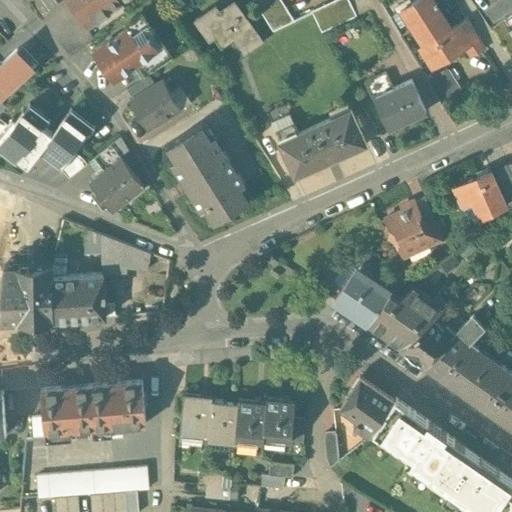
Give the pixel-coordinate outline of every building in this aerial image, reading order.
[(66,0),(86,29),(127,0),(66,0)] [(294,23),(280,0),(254,0),(253,1),(273,34),(294,23)] [(347,0),(338,0),(310,13),(311,15),(312,14),(321,34),(356,18),(347,0)] [(451,29),(432,0),(414,0),(401,8),(402,9),(424,44),(422,45),(435,66),(465,47),(453,28),(451,29)] [(263,42),(235,3),(220,13),(204,24),(214,38),(222,49),(237,38),(247,52),(244,55),(245,56),(265,42),(264,41),(263,42)] [(214,5),(192,20),(208,43),(214,38),(204,24),(220,13),(214,5)] [(511,30),(509,27),(511,24),(511,14),(492,28),(511,55),(511,30)] [(484,48),(466,19),(453,28),(465,47),(471,56),(484,48)] [(129,30),(93,55),(113,83),(134,69),(158,52),(158,51),(148,37),(139,44),(129,30)] [(158,52),(134,69),(141,79),(149,75),(172,60),(163,48),(158,51),(158,52)] [(17,50),(0,65),(0,96),(30,69),(32,67),(17,50)] [(449,69),(428,82),(440,101),(461,88),(449,69)] [(386,72),(365,82),(371,97),(375,96),(393,88),(386,72)] [(141,79),(127,88),(133,98),(155,84),(149,75),(141,79)] [(133,98),(130,100),(148,128),(181,107),(163,79),(155,84),(133,98)] [(393,88),(375,96),(389,127),(390,127),(389,125),(410,116),(411,117),(426,110),(412,79),(393,88)] [(52,130),(21,105),(3,130),(0,134),(0,148),(17,162),(19,158),(28,165),(40,151),(62,168),(89,132),(67,114),(52,130)] [(298,132),(279,140),(295,174),(366,142),(350,108),(298,132)] [(291,117),(273,126),(279,140),(298,132),(291,117)] [(212,136),(203,122),(167,144),(176,159),(172,161),(201,209),(205,206),(214,221),(250,199),(241,184),(245,182),(216,134),(212,136)] [(121,137),(94,158),(104,170),(122,157),(129,150),(121,137)] [(84,151),(62,168),(70,178),(92,160),(84,151)] [(144,184),(122,157),(104,170),(91,181),(113,209),(144,184)] [(490,169),(453,186),(461,203),(474,200),(481,217),(506,205),(490,169)] [(16,196),(0,189),(0,241),(7,243),(8,227),(16,196)] [(415,203),(386,216),(391,227),(392,227),(389,236),(397,240),(404,254),(433,241),(423,219),(415,203)] [(434,214),(423,219),(433,241),(444,236),(434,214)] [(102,232),(87,227),(86,252),(102,251),(102,232)] [(126,242),(102,232),(102,251),(103,272),(104,272),(127,271),(127,266),(126,242)] [(150,251),(126,242),(127,266),(148,268),(150,251)] [(55,262),(5,265),(0,308),(0,321),(55,318),(53,275),(54,275),(55,262)] [(390,290),(356,267),(335,299),(368,321),(390,290)] [(54,275),(53,275),(55,318),(106,315),(104,272),(103,272),(54,275)] [(414,285),(399,297),(390,290),(368,321),(368,322),(400,344),(433,316),(444,307),(414,285)] [(433,316),(400,344),(438,371),(471,339),(486,325),(474,313),(455,332),(447,324),(443,327),(433,316)] [(511,368),(471,339),(438,371),(489,407),(511,373),(511,368)] [(511,373),(489,407),(511,423),(511,373)] [(393,396),(366,377),(359,387),(354,383),(340,404),(357,416),(354,421),(357,423),(360,418),(373,427),(396,394),(395,393),(393,396)] [(142,378),(90,382),(94,429),(123,427),(123,421),(145,419),(142,378)] [(90,382),(43,386),(47,433),(72,431),(71,425),(93,423),(94,429),(90,382)] [(212,391),(184,388),(180,429),(208,431),(207,435),(208,435),(212,391)] [(239,398),(213,395),(213,391),(212,391),(208,435),(236,438),(240,394),(239,394),(239,398)] [(266,397),(240,394),(236,438),(237,433),(263,436),(268,392),(267,392),(266,397)] [(295,395),(268,392),(263,436),(264,436),(264,432),(291,435),(294,411),(295,395)] [(455,435),(396,394),(373,427),(408,451),(405,456),(429,473),(455,435)] [(44,411),(32,412),(33,432),(45,431),(44,411)] [(306,412),(294,411),(291,435),(304,436),(306,412)] [(337,426),(324,428),(326,450),(330,461),(340,453),(337,426)] [(492,511),(509,489),(511,484),(511,474),(455,435),(429,473),(485,511),(492,511)] [(294,457),(270,455),(269,468),(285,469),(293,470),(294,457)] [(146,459),(44,467),(46,488),(148,480),(146,459)] [(223,467),(200,465),(199,477),(207,478),(207,477),(222,479),(223,467)] [(269,468),(263,467),(262,478),(284,481),(285,469),(269,468)] [(222,479),(207,477),(207,478),(206,489),(230,492),(231,479),(222,479)] [(138,482),(126,483),(128,506),(140,505),(138,482)] [(126,483),(114,484),(116,507),(128,506),(126,483)] [(114,484),(103,485),(104,508),(116,507),(114,484)] [(103,485),(91,486),(93,509),(104,508),(103,485)] [(79,487),(67,488),(69,511),(81,510),(79,487)] [(67,488),(56,489),(57,511),(69,511),(67,488)] [(213,511),(215,502),(192,500),(190,511),(213,511)] [(235,511),(237,505),(215,502),(213,511),(235,511)] [(270,502),(269,504),(259,503),(258,511),(280,511),(281,504),(270,502)] [(258,507),(237,505),(235,511),(258,511),(259,503),(258,503),(258,507)]
